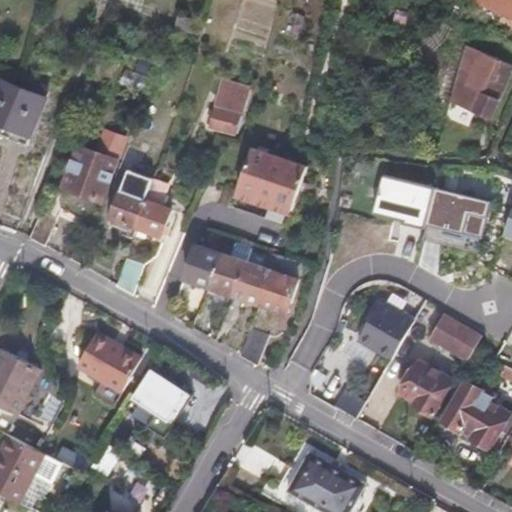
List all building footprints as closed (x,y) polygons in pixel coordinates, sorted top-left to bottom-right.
[(511,0),(475,0),(475,1),(511,16),(511,0)] [(175,30),(204,35),(208,21),(178,15),(175,30)] [(456,79),(449,101),(491,117),(511,68),(511,63),(480,49),(466,83),(456,79)] [(31,92),(0,79),(0,80),(0,121),(4,123),(0,133),(28,145),(47,99),(44,97),(48,89),(35,83),(31,92)] [(214,109),(209,129),(236,135),(241,115),(214,109)] [(240,188),(294,204),(308,162),(254,144),(240,188)] [(66,187),(102,200),(117,159),(81,146),(66,187)] [(152,185),(155,177),(133,168),(129,173),(122,190),(134,194),(139,181),(152,185)] [(434,189),(383,176),(372,212),(423,228),(426,222),(434,189)] [(147,199),(138,227),(162,236),(172,208),(159,203),(167,181),(155,177),(152,185),(147,199)] [(134,194),(147,199),(152,185),(139,181),(134,194)] [(457,195),(434,189),(426,222),(440,226),(439,230),(461,235),(462,231),(480,235),(489,198),(458,190),(457,195)] [(112,218),(138,227),(147,199),(134,194),(122,190),(112,218)] [(32,237),(46,245),(57,220),(42,213),(32,237)] [(232,293),(237,294),(248,261),(253,243),(246,241),(240,258),(230,255),(221,251),(209,286),(212,287),(218,289),(232,293)] [(193,280),(209,286),(221,251),(199,244),(187,277),(193,280)] [(245,297),(261,302),(277,251),(271,249),(265,266),(248,261),(237,294),(238,294),(245,297)] [(263,303),(270,305),(289,312),(301,278),(298,277),(304,259),(277,251),(261,302),(263,303)] [(118,285),(134,295),(145,267),(126,260),(118,285)] [(189,288),(193,280),(187,277),(184,286),(189,288)] [(218,289),(212,287),(210,295),(216,297),(218,289)] [(245,297),(238,294),(235,304),(242,306),(245,297)] [(391,358),(413,320),(379,300),(357,339),(391,358)] [(270,305),(263,303),(260,312),(266,315),(270,305)] [(480,336),(445,316),(433,337),(468,357),(480,336)] [(241,355),(258,365),(270,334),(251,327),(241,355)] [(94,331),(77,363),(122,387),(139,355),(94,331)] [(0,406),(17,415),(39,370),(0,351),(0,406)] [(419,362),(401,394),(416,402),(414,406),(431,416),(451,380),(419,362)] [(511,379),(511,367),(501,362),(496,371),(511,379)] [(151,368),(135,394),(159,408),(149,425),(166,436),(192,392),(151,368)] [(479,394),(464,386),(444,421),(461,430),(462,428),(475,435),(473,437),(490,446),(500,426),(508,430),(511,422),(511,409),(510,408),(508,412),(491,403),(496,394),(483,386),(479,394)] [(7,435),(0,448),(0,492),(22,503),(46,454),(39,450),(7,435)] [(102,446),(92,463),(106,470),(115,452),(102,446)] [(349,470),(338,464),(316,451),(288,500),(308,511),(354,511),(371,483),(349,470)] [(338,464),(349,470),(352,466),(341,459),(338,464)]
